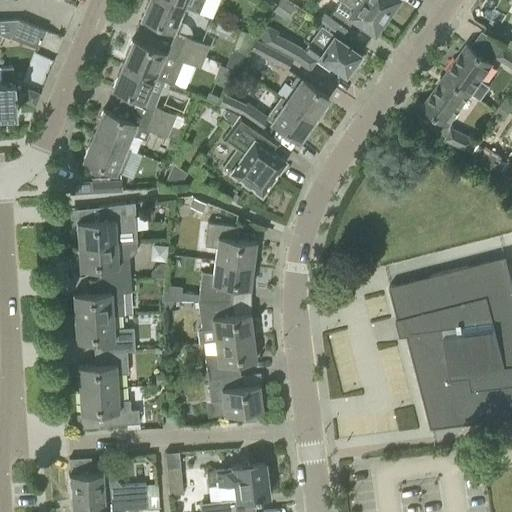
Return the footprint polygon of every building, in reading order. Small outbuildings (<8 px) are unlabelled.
[(168,0),(147,0),(141,17),(159,25),(163,26),(176,31),(181,20),(176,19),(182,6),(168,0)] [(168,0),(186,7),(199,12),(203,0),(168,0)] [(289,14),(294,2),(290,0),(280,0),(277,9),(289,14)] [(386,15),(365,0),(340,0),(331,15),(324,11),(319,18),(325,23),(342,34),(353,18),(374,33),(386,15)] [(396,0),(365,0),(386,15),(396,0)] [(37,48),(45,29),(18,19),(10,37),(37,48)] [(300,46),(277,34),(279,31),(267,25),(259,40),(293,58),(300,46)] [(56,54),(64,36),(47,28),(39,46),(56,54)] [(176,31),(171,42),(203,55),(208,44),(176,31)] [(312,39),(303,51),(316,60),(332,70),(334,66),(345,74),(351,65),(354,67),(361,57),(358,55),(359,53),(343,41),(333,34),(324,47),(312,39)] [(259,40),(257,38),(251,49),(266,58),(287,69),(293,58),(259,40)] [(159,78),(169,54),(199,67),(203,55),(171,42),(167,53),(132,39),(122,63),(153,76),(159,78)] [(492,62),(483,55),(466,43),(444,74),(470,93),(492,62)] [(494,56),(511,67),(511,50),(502,45),(494,56)] [(122,63),(112,87),(122,91),(149,102),(154,105),(159,93),(153,91),(148,89),(153,76),(122,63)] [(13,82),(12,66),(0,66),(0,115),(16,115),(15,98),(16,98),(16,93),(15,93),(14,82),(13,82)] [(328,97),(312,86),(296,74),(289,84),(294,88),(286,99),(313,119),(328,97)] [(448,124),(470,93),(444,74),(422,105),(438,117),(448,124)] [(218,104),(225,107),(240,114),(246,103),(223,93),(218,104)] [(298,140),(313,119),(286,99),(281,95),(266,117),(298,140)] [(176,114),(149,102),(144,114),(172,125),(176,114)] [(226,131),(222,138),(243,153),(230,171),(235,175),(261,193),(284,160),(272,151),(256,140),(263,130),(240,114),(225,107),(222,113),(231,124),(226,131)] [(135,136),(140,125),(113,114),(103,109),(93,133),(124,146),(130,133),(135,136)] [(172,125),(144,114),(140,125),(168,136),(172,125)] [(476,139),(468,135),(450,127),(444,139),(468,151),(476,139)] [(93,133),(83,157),(90,161),(89,163),(89,167),(90,171),(93,173),(97,174),(100,172),(103,169),(104,166),(120,173),(124,162),(128,154),(130,148),(124,146),(93,133)] [(492,166),(498,157),(486,150),(480,159),(492,166)] [(91,180),(92,192),(122,190),(121,178),(91,180)] [(136,241),(134,201),(97,206),(98,219),(76,221),(78,245),(136,241)] [(207,221),(205,241),(204,245),(216,246),(214,259),(252,264),(255,240),(234,237),(235,225),(207,221)] [(130,277),(128,257),(137,251),(136,241),(78,245),(79,269),(101,267),(102,279),(130,277)] [(511,281),(505,256),(389,286),(397,317),(395,318),(396,320),(402,318),(431,428),(511,416),(511,281)] [(249,288),(252,264),(214,259),(213,272),(201,271),(198,293),(197,300),(230,300),(230,299),(226,299),(227,285),(249,288)] [(131,291),(130,277),(102,279),(94,279),(95,292),(73,293),(74,317),(112,315),(124,314),(123,291),(131,291)] [(181,291),(180,300),(197,300),(198,293),(181,291)] [(173,299),(161,299),(162,311),(168,309),(171,305),(173,299)] [(230,300),(197,300),(201,329),(213,327),(214,340),(252,335),(249,311),(227,314),(226,300),(230,300)] [(113,328),(112,315),(74,317),(76,341),(98,340),(98,351),(126,350),(134,349),(133,327),(113,328)] [(216,356),(205,357),(206,366),(207,377),(235,374),(233,362),(255,359),(252,335),(214,340),(216,356)] [(128,372),(126,350),(98,351),(99,363),(77,365),(79,389),(117,386),(116,373),(128,372)] [(165,374),(156,375),(156,383),(165,382),(165,374)] [(236,386),(235,374),(207,377),(210,400),(222,399),(222,401),(224,413),(240,411),(241,422),(257,421),(256,409),(262,409),(259,383),(236,386)] [(130,409),(129,401),(129,399),(117,400),(117,386),(79,389),(80,413),(102,411),(103,423),(98,423),(99,425),(139,422),(138,408),(130,409)] [(232,467),(206,470),(207,484),(218,483),(220,500),(234,498),(254,496),(254,498),(255,498),(258,497),(258,495),(268,494),(264,461),(232,465),(232,467)] [(181,486),(180,466),(166,467),(167,487),(168,493),(181,492),(181,486)] [(146,495),(145,483),(106,485),(107,488),(103,488),(102,471),(68,473),(68,485),(70,485),(71,500),(146,495)] [(104,511),(104,509),(127,508),(147,507),(146,495),(71,500),(71,511),(104,511)]
